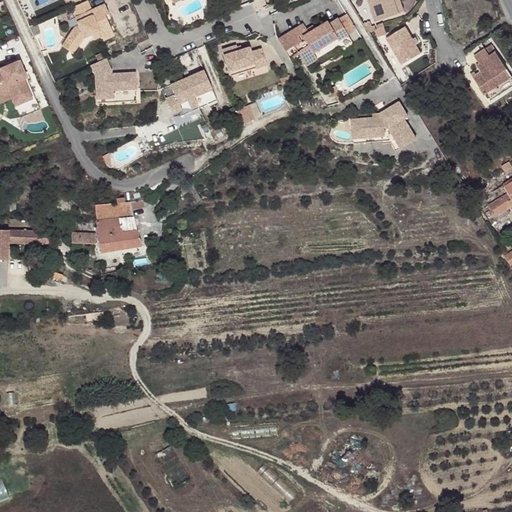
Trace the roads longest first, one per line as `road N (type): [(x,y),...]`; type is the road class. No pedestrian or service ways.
road 1 (track): [(101,298),(136,302),(145,312),(134,372),(187,430),(268,457),(354,504)]
road 2 (residential): [(9,0),(95,174),(125,185),(182,162)]
road 3 (residential): [(244,16),(184,44),(155,31),(142,0)]
